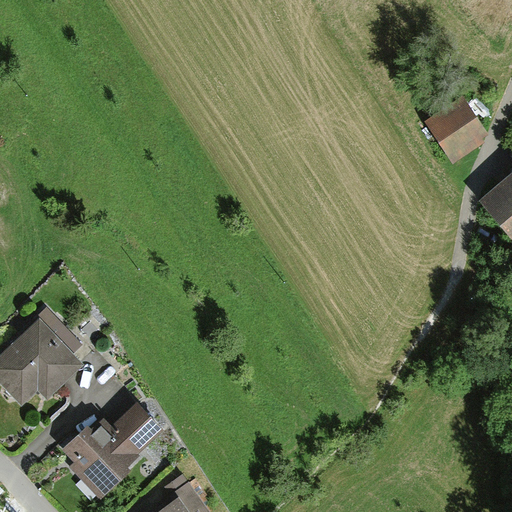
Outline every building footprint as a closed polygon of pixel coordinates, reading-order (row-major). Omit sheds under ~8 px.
[(477,142),(454,109),(423,131),(447,164),(477,142)] [(511,174),(484,198),(511,232),(511,174)] [(41,317),(74,352),(82,344),(46,307),(39,314),(41,317)] [(0,355),(0,381),(22,405),(38,390),(46,398),(84,363),(74,352),(41,317),(0,355)] [(100,501),(133,469),(130,465),(140,456),(137,453),(162,429),(138,404),(110,429),(103,422),(92,432),(89,428),(65,450),(77,462),(70,469),(100,501)] [(210,511),(183,473),(161,489),(170,502),(156,511),(210,511)]
